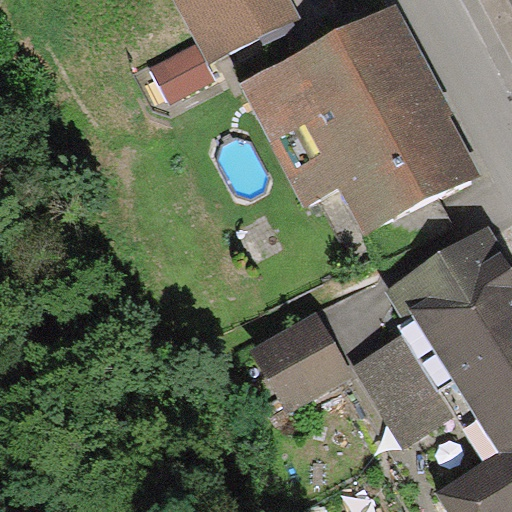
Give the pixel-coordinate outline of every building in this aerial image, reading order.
[(300,19),(290,0),(173,0),(197,44),(150,69),(170,107),(217,82),(209,66),(300,19)] [(426,65),(398,9),(239,91),(303,214),(339,195),(362,240),(368,237),(439,201),(483,179),(458,129),(426,65)] [(439,201),(368,237),(383,266),(454,230),(439,201)] [(511,511),(511,267),(488,231),(386,292),(406,326),(400,331),(405,339),(355,369),(407,452),(457,420),(485,466),(437,497),(446,511),(511,511)] [(318,317),(253,355),(290,417),(355,379),(318,317)]
